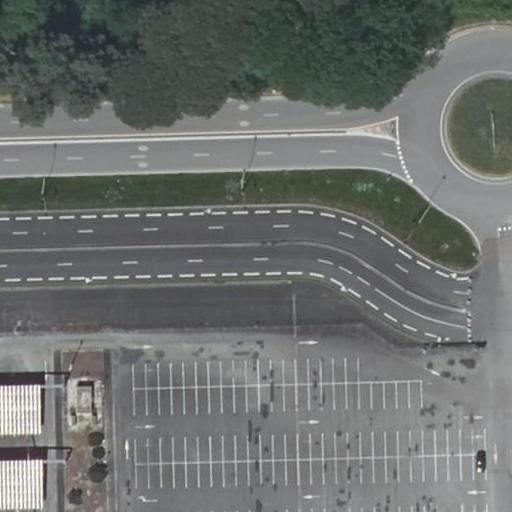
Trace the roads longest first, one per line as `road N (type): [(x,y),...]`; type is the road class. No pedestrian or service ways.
road 1 (secondary): [(0,159),(370,152),(442,180)]
road 2 (secondary): [(433,78),(334,112),(0,120)]
